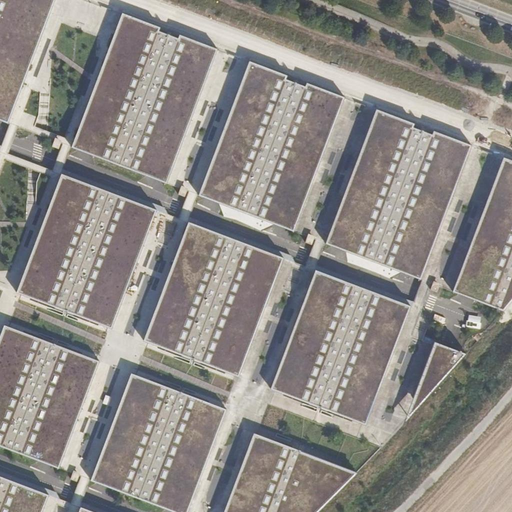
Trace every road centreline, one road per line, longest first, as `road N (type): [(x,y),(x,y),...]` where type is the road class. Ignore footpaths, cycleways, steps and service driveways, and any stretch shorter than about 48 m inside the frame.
road 1 (track): [(511,105),(235,0)]
road 2 (track): [(398,511),(511,394)]
